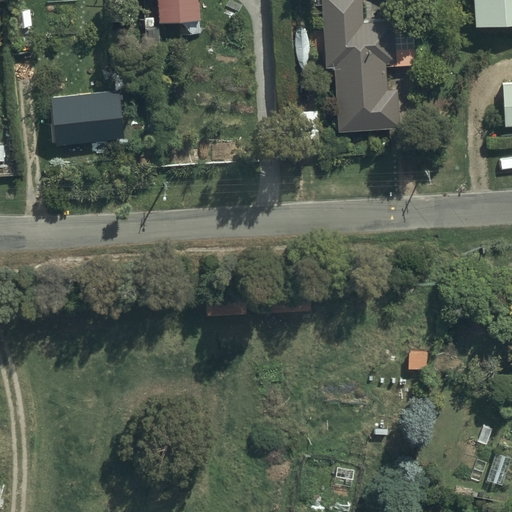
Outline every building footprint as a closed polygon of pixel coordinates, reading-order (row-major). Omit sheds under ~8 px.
[(72,0),(47,0),(48,20),(72,20),(72,0)] [(201,16),(199,0),(158,0),(160,18),(201,16)] [(362,0),(323,0),(326,61),(335,60),(337,94),(333,94),(334,103),(337,103),(339,124),(400,121),(398,82),(388,82),(387,61),(416,60),(414,10),(363,13),(362,0)] [(511,15),(511,0),(475,0),(476,18),(511,15)] [(511,121),(511,77),(503,78),(505,122),(511,121)] [(257,299),(258,314),(268,314),(268,312),(308,311),(307,293),(267,294),(267,298),(257,299)] [(204,299),(205,315),(245,313),(244,297),(204,299)]
